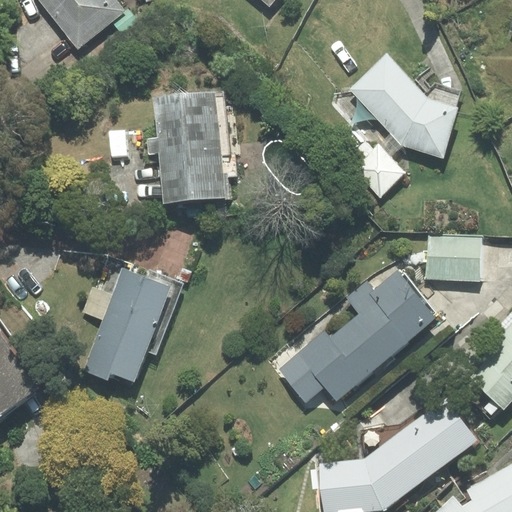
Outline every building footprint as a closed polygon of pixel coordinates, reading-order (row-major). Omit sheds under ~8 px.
[(39,0),(78,47),(123,11),(114,0),(39,0)] [(402,144),(442,155),(460,94),(433,87),(431,89),(419,77),(413,83),(386,56),(351,90),(402,144)] [(223,91),(153,98),(157,138),(148,139),(149,154),(157,154),(162,205),(231,198),(229,178),(238,177),(232,115),(225,116),(223,91)] [(379,144),(355,166),(380,194),(404,172),(379,144)] [(481,238),(428,235),(426,278),(479,280),(481,238)] [(104,320),(84,370),(107,379),(110,372),(134,381),(145,351),(155,354),(182,284),(148,272),(146,277),(122,268),(112,294),(92,287),(83,312),(104,320)] [(376,292),(368,282),(347,298),(361,315),(330,340),(324,333),(281,368),(306,399),(325,383),(337,398),(435,318),(398,273),(376,292)] [(504,406),(511,398),(511,321),(465,368),(504,406)] [(0,333),(0,417),(40,389),(0,333)] [(354,511),(383,509),(476,440),(446,400),(366,460),(321,464),(325,511),(354,511)] [(511,511),(511,465),(468,489),(473,500),(479,511),(511,511)] [(479,511),(473,500),(462,508),(453,497),(437,511),(479,511)]
